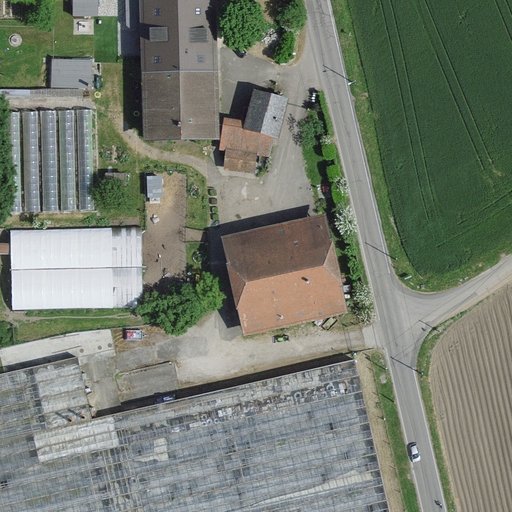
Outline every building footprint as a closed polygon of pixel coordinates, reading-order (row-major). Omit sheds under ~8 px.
[(145,0),(148,138),(219,137),(216,0),(145,0)] [(49,88),(50,55),(2,55),(2,88),(49,88)] [(93,60),(53,60),(53,88),(93,88),(93,60)] [(290,100),(256,91),(247,123),(246,130),(274,137),(280,139),(290,100)] [(26,108),(27,208),(99,207),(97,107),(26,108)] [(227,120),(223,148),(230,149),(258,153),(269,155),(274,137),(246,130),(247,123),(227,120)] [(256,170),(258,153),(230,149),(227,166),(256,170)] [(245,319),(248,332),(347,310),(326,218),(228,240),(245,319)] [(17,305),(148,304),(147,225),(16,227),(17,305)] [(0,511),(390,511),(355,356),(90,416),(77,358),(6,375),(0,375),(0,511)]
